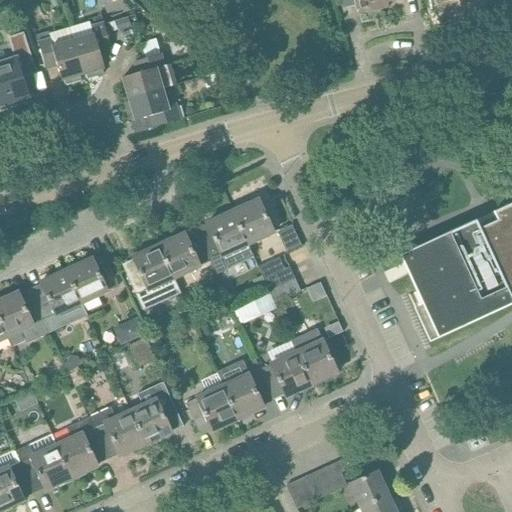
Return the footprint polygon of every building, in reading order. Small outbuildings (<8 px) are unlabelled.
[(371,11),(380,9),(377,0),(341,0),(344,8),(355,6),(356,10),(370,6),(371,11)] [(377,0),(380,9),(389,7),(388,2),(397,0),(377,0)] [(89,23),(69,29),(73,41),(83,75),(86,74),(88,79),(104,75),(102,70),(104,69),(100,55),(99,49),(110,46),(101,16),(88,20),(89,23)] [(129,19),(116,23),(119,32),(132,28),(129,19)] [(49,32),(36,36),(38,43),(44,65),(56,62),(57,68),(62,81),(64,81),(65,86),(81,81),(80,76),(83,75),(73,41),(69,29),(56,33),(49,35),(49,32)] [(14,59),(0,64),(0,95),(4,108),(18,104),(17,101),(28,98),(19,69),(32,65),(22,35),(8,39),(14,59)] [(163,89),(175,86),(169,65),(164,66),(161,54),(138,61),(141,73),(122,78),(128,100),(163,89)] [(154,115),(157,127),(180,120),(176,107),(169,110),(163,89),(128,100),(134,121),(154,115)] [(246,245),(248,244),(274,232),(258,200),(231,212),(246,245)] [(422,304),(414,308),(430,342),(511,304),(511,298),(510,295),(511,294),(511,203),(494,212),(498,221),(489,225),(480,229),(476,221),(470,223),(400,255),(422,304)] [(246,245),(231,212),(206,224),(210,231),(198,237),(209,262),(210,261),(217,275),(229,269),(228,268),(253,256),(248,244),(246,245)] [(157,246),(172,279),(209,262),(198,237),(188,241),(185,234),(157,246)] [(178,295),(179,294),(172,279),(157,246),(132,258),(136,265),(123,271),(142,311),(143,311),(142,310),(178,293),(178,295)] [(65,271),(80,304),(118,286),(107,261),(96,266),(92,259),(65,271)] [(268,291),(295,279),(290,267),(278,272),(273,262),(258,269),(268,291)] [(43,290),(32,295),(49,333),(73,322),(67,310),(80,304),(65,271),(40,283),(43,290)] [(301,291),(295,279),(268,291),(274,304),(301,291)] [(26,344),(49,333),(32,295),(22,300),(18,293),(0,301),(0,325),(6,338),(21,331),(26,344)] [(246,301),(235,306),(244,325),(255,320),(246,301)] [(134,320),(132,330),(136,339),(145,335),(137,319),(134,320)] [(158,332),(147,336),(151,344),(161,339),(158,332)] [(158,361),(146,335),(128,344),(140,369),(158,361)] [(323,341),(296,353),(312,385),(338,373),(323,341)] [(285,397),(312,385),(296,353),(259,370),(271,395),(282,390),(285,397)] [(70,357),(65,365),(68,372),(82,365),(78,357),(70,357)] [(259,370),(222,387),(237,420),(264,408),(260,400),(271,395),(259,370)] [(145,405),(130,412),(145,444),(171,432),(168,425),(179,420),(163,384),(140,394),(145,405)] [(212,432),(237,420),(222,387),(185,403),(197,430),(208,424),(212,432)] [(6,406),(0,409),(0,421),(0,423),(11,417),(6,406)] [(145,444),(130,412),(115,419),(110,408),(88,418),(104,454),(116,449),(119,456),(145,444)] [(94,459),(104,454),(88,418),(66,428),(71,439),(56,446),(71,479),(97,467),(94,459)] [(14,451),(31,488),(42,483),(45,491),(71,479),(56,446),(51,435),(15,452),(14,451)] [(0,457),(0,511),(24,501),(20,493),(31,488),(14,451),(0,457)] [(349,457),(338,462),(343,472),(354,467),(349,457)] [(337,490),(348,485),(343,473),(343,472),(338,462),(326,467),(337,490)] [(326,495),(337,490),(326,467),(316,472),(326,495)] [(359,509),(389,495),(378,471),(348,485),(359,509)] [(306,477),(317,500),(326,495),(316,472),(306,477)] [(307,504),(317,500),(306,477),(296,481),(307,504)] [(286,486),(296,510),(307,504),(296,481),(286,486)] [(397,511),(389,495),(359,509),(360,511),(397,511)]
